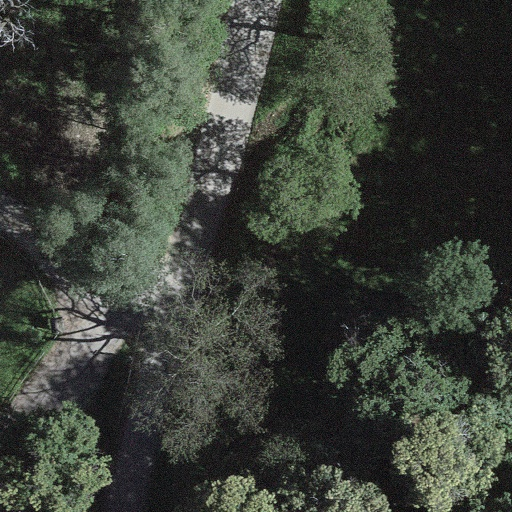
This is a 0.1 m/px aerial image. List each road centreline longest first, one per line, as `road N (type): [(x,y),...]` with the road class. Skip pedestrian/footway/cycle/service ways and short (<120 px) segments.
road 1 (unclassified): [(256,0),(125,511)]
road 2 (track): [(0,441),(118,283)]
road 3 (track): [(118,283),(0,208)]
